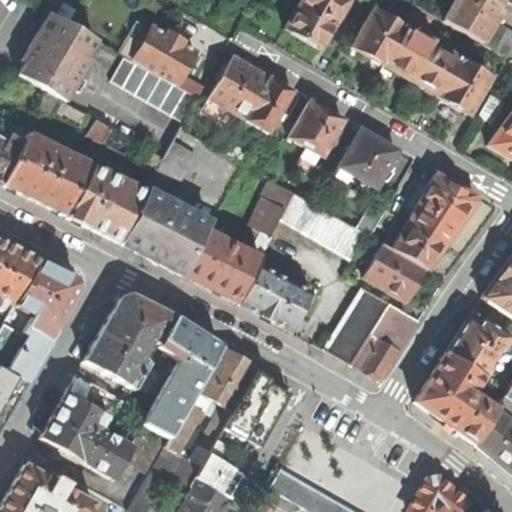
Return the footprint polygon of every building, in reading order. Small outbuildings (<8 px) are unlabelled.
[(318,51),(347,0),(301,0),(283,31),(300,40),(318,51)] [(455,0),(443,22),(482,44),(492,26),(500,12),(505,2),(502,0),(455,0)] [(364,57),(382,67),(405,29),(373,11),(350,49),(364,57)] [(24,64),(17,77),(45,93),(61,102),(63,104),(92,57),(88,54),(95,42),(48,15),(33,40),(20,61),(24,64)] [(408,24),(405,29),(431,44),(434,39),(408,24)] [(511,47),(511,37),(492,26),(482,44),(506,59),(511,47)] [(151,28),(131,63),(173,88),(189,60),(193,53),(151,28)] [(407,84),(409,82),(431,44),(405,29),(382,67),(377,75),(386,80),(392,83),(395,77),(407,84)] [(422,89),(436,97),(457,59),(431,44),(409,82),(422,89)] [(231,58),(207,101),(243,123),(268,79),(248,68),(231,58)] [(182,125),(196,101),(177,90),(173,88),(131,63),(123,59),(110,84),(182,125)] [(466,115),(489,77),(457,59),(436,97),(435,97),(453,108),(466,115)] [(511,77),(511,62),(510,61),(509,60),(502,72),(511,77)] [(191,66),(177,90),(196,101),(203,90),(195,86),(202,72),(191,66)] [(280,86),(268,79),(243,123),(268,136),(292,93),(280,86)] [(53,116),(61,102),(45,93),(38,107),(53,116)] [(503,106),(489,99),(478,119),(491,126),(503,106)] [(325,111),(308,102),(288,138),(306,149),(319,157),(321,157),(342,121),(325,111)] [(511,110),(485,146),(511,161),(511,110)] [(86,135),(102,144),(109,131),(94,121),(86,135)] [(351,176),(375,190),(396,152),(378,141),(359,131),(332,178),(346,185),(351,176)] [(24,135),(20,142),(17,149),(19,150),(1,187),(30,201),(65,218),(90,167),(64,155),(61,159),(51,154),(53,149),(24,135)] [(17,149),(20,142),(10,137),(6,143),(0,139),(0,186),(1,187),(19,150),(17,149)] [(172,143),(162,160),(159,165),(181,177),(194,156),(172,143)] [(102,146),(95,159),(118,171),(124,158),(102,146)] [(315,165),(319,157),(306,149),(301,157),(315,165)] [(159,165),(162,160),(147,151),(139,164),(155,173),(159,165)] [(301,157),(293,171),(316,184),(324,170),(315,165),(301,157)] [(144,195),(90,167),(65,218),(89,230),(118,244),(144,195)] [(198,198),(155,174),(144,195),(118,244),(153,262),(181,277),(203,232),(211,222),(156,194),(159,188),(193,207),(198,198)] [(455,186),(434,174),(406,224),(445,246),(476,204),(475,197),(455,186)] [(286,207),(291,196),(268,183),(262,195),(286,207)] [(399,188),(385,212),(398,219),(411,195),(399,188)] [(355,231),(291,196),(286,207),(283,212),(279,220),(349,260),(361,234),(355,231)] [(251,255),(203,232),(181,277),(207,290),(236,305),(256,267),(279,220),(283,212),(260,200),(247,226),(260,233),(254,246),(255,247),(251,255)] [(369,208),(355,231),(361,234),(369,238),(382,216),(369,208)] [(437,257),(445,246),(406,224),(391,250),(425,269),(426,270),(437,257)] [(0,312),(4,305),(11,308),(37,262),(15,251),(0,243),(0,312)] [(414,288),(425,269),(391,250),(382,245),(362,279),(405,304),(414,288)] [(480,299),(511,318),(511,255),(503,268),(480,299)] [(77,292),(73,280),(55,271),(37,262),(11,308),(54,332),(61,319),(77,292)] [(259,317),(290,333),(305,302),(312,306),(320,289),(278,268),(274,276),(256,267),(236,305),(259,317)] [(323,352),(348,366),(388,305),(362,290),(323,352)] [(98,333),(81,362),(130,390),(145,365),(137,361),(148,342),(155,346),(171,318),(127,296),(117,299),(98,333)] [(388,305),(348,366),(364,375),(378,383),(418,321),(388,305)] [(37,362),(54,332),(11,308),(0,327),(0,371),(24,385),(37,362)] [(194,333),(171,318),(155,346),(154,348),(177,361),(137,433),(162,447),(186,405),(194,393),(218,349),(218,348),(194,333)] [(449,346),(444,354),(481,378),(482,379),(508,339),(481,321),(477,327),(466,321),(449,346)] [(194,393),(230,413),(253,373),(256,369),(237,359),(218,349),(194,393)] [(442,423),(473,445),(494,410),(479,400),(470,401),(468,394),(471,394),(481,378),(444,354),(413,403),(442,423)] [(0,426),(2,423),(24,385),(0,371),(0,426)] [(230,413),(214,442),(226,449),(240,457),(248,442),(257,447),(287,395),(270,386),(266,383),(267,380),(253,373),(230,413)] [(74,376),(64,394),(105,417),(113,421),(122,404),(74,376)] [(496,464),(511,476),(511,425),(507,421),(511,413),(511,379),(494,410),(473,445),(496,464)] [(37,440),(111,480),(121,462),(146,476),(161,449),(134,434),(127,446),(98,430),(105,417),(64,394),(51,416),(37,440)] [(199,413),(186,405),(162,447),(161,449),(146,476),(125,511),(142,511),(162,477),(186,489),(187,488),(193,478),(207,453),(185,439),(199,413)] [(207,453),(193,478),(220,495),(227,499),(234,486),(241,476),(213,459),(216,455),(221,458),(226,449),(214,442),(207,453)] [(87,511),(92,504),(64,489),(66,486),(59,481),(53,478),(51,481),(23,465),(0,505),(0,511),(87,511)] [(353,511),(280,470),(269,490),(306,511),(353,511)] [(176,511),(214,511),(220,504),(216,502),(220,495),(193,478),(187,488),(190,489),(176,511)] [(454,511),(463,502),(435,479),(424,481),(406,511),(454,511)]
